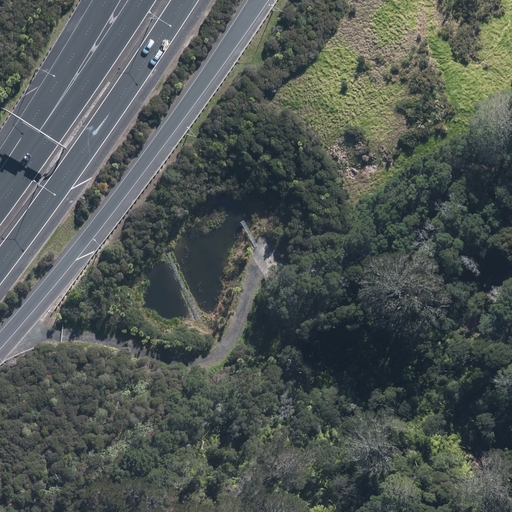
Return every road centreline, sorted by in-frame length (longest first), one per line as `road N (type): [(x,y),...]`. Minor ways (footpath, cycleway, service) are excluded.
road 1 (motorway): [(258,0),(165,134),(0,338)]
road 2 (track): [(0,338),(62,334),(204,362),(233,342),(250,273),(270,250)]
road 3 (motorway): [(183,0),(0,261)]
road 4 (motorway): [(0,204),(139,0)]
road 5 (motorway): [(0,185),(105,0)]
